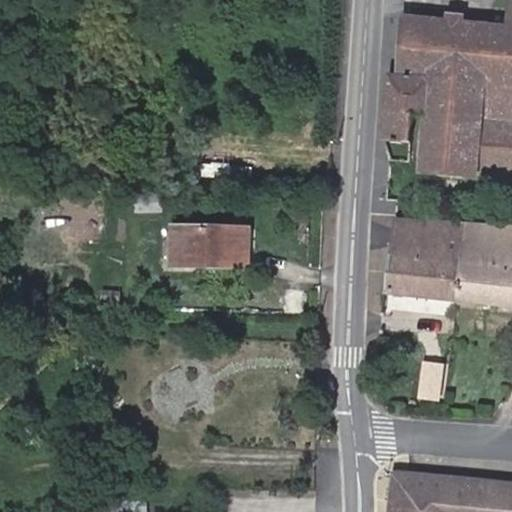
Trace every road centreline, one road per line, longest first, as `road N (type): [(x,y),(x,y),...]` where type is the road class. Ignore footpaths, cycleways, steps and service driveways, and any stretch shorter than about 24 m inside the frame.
road 1 (tertiary): [(368,0),(347,358),(356,443)]
road 2 (residential): [(511,446),(356,443)]
